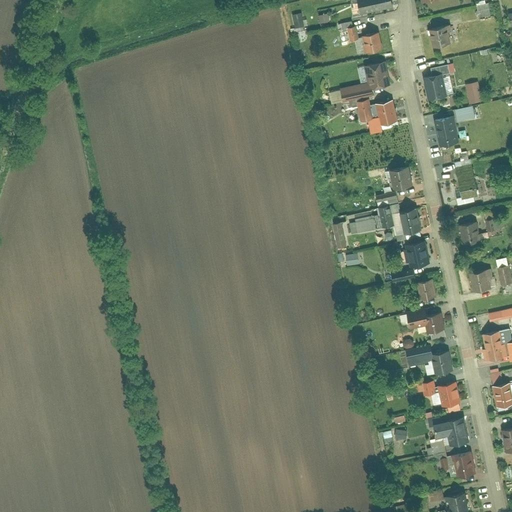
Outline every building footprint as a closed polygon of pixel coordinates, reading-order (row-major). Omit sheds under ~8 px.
[(358,0),(351,0),(354,14),(356,14),(357,17),(362,16),(358,0)] [(394,9),(392,0),(358,0),(362,16),(394,9)] [(493,16),(490,3),(485,4),(484,1),(476,3),(479,18),(493,16)] [(304,28),(302,14),(293,16),(296,29),(304,28)] [(330,22),(328,14),(319,16),(321,24),(330,22)] [(350,41),(360,39),(356,24),(353,25),(352,21),(340,24),(342,29),(339,30),(342,42),(349,40),(350,41)] [(445,26),(430,29),(434,50),(449,47),(445,26)] [(378,33),(363,36),(366,52),(381,49),(378,33)] [(391,86),(386,60),(365,64),(369,83),(370,91),(373,90),(391,86)] [(430,69),(432,78),(443,76),(450,74),(448,66),(430,69)] [(432,78),(423,80),(428,102),(447,98),(443,76),(432,78)] [(370,91),(369,83),(341,89),(344,103),(375,96),(373,90),(370,91)] [(479,83),(467,86),(471,100),(482,98),(479,83)] [(370,100),(358,102),(361,121),(357,122),(359,132),(376,128),(370,100)] [(393,101),(376,104),(380,123),(396,120),(393,101)] [(453,116),(454,123),(475,118),(473,108),(452,112),(453,116)] [(453,116),(435,120),(441,147),(459,143),(454,123),(453,116)] [(471,160),(454,164),(460,191),(454,192),(457,207),(490,199),(486,182),(477,184),(471,160)] [(413,186),(409,166),(390,170),(394,190),(396,190),(413,186)] [(378,208),(399,204),(396,190),(375,194),(378,208)] [(405,235),(400,211),(399,204),(378,208),(379,215),(355,220),(355,223),(348,224),(351,236),(393,227),(395,237),(405,235)] [(422,232),(417,207),(400,211),(405,235),(422,232)] [(477,221),(460,225),(464,246),(481,243),(477,221)] [(346,247),(341,223),(333,225),(337,248),(346,247)] [(429,264),(425,242),(406,245),(410,267),(429,264)] [(359,265),(358,254),(345,254),(346,266),(359,265)] [(497,268),(501,286),(509,284),(505,266),(497,268)] [(491,270),(470,274),(474,293),(495,288),(491,270)] [(415,279),(413,271),(392,275),(394,284),(415,279)] [(419,282),(422,299),(436,297),(433,280),(419,282)] [(399,287),(400,296),(409,295),(408,285),(399,287)] [(423,316),(425,316),(424,310),(407,313),(410,330),(425,327),(423,316)] [(425,327),(427,335),(444,331),(440,312),(425,316),(423,316),(425,327)] [(500,331),(483,335),(486,349),(483,349),(486,362),(511,356),(509,343),(503,344),(500,331)] [(435,375),(431,354),(429,346),(405,350),(408,367),(424,364),(427,377),(435,375)] [(435,375),(436,377),(453,373),(448,350),(431,354),(435,375)] [(489,371),(492,386),(504,383),(502,371),(500,372),(499,369),(489,371)] [(441,404),(439,393),(435,394),(433,381),(417,384),(420,398),(431,396),(433,406),(441,404)] [(461,403),(456,381),(437,385),(439,393),(441,404),(442,407),(461,403)] [(504,383),(492,386),(497,410),(511,406),(511,393),(509,382),(504,383)] [(450,445),(445,422),(440,423),(439,417),(425,420),(427,429),(434,427),(436,439),(430,440),(432,447),(427,449),(428,455),(434,454),(446,451),(445,446),(450,445)] [(450,445),(451,449),(470,445),(464,418),(445,422),(450,445)] [(511,427),(502,430),(507,454),(511,453),(511,427)] [(396,430),(395,439),(406,440),(407,431),(396,430)] [(393,441),(391,431),(382,432),(385,443),(393,441)] [(457,477),(452,456),(448,457),(446,451),(434,454),(438,472),(449,469),(451,478),(457,477)] [(471,452),(452,456),(457,477),(475,473),(471,452)] [(429,493),(431,508),(446,505),(443,490),(429,493)] [(468,492),(447,496),(450,511),(466,511),(471,511),(468,492)]
